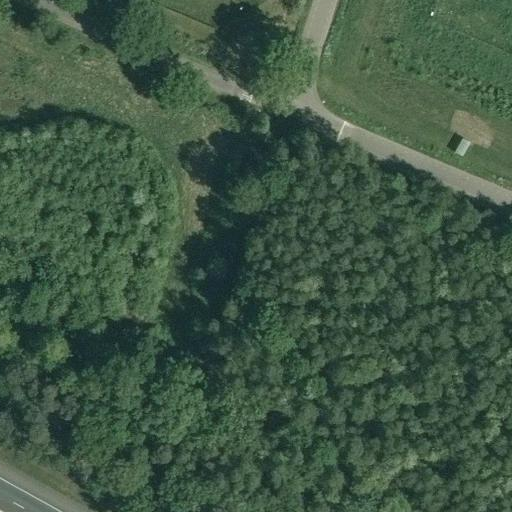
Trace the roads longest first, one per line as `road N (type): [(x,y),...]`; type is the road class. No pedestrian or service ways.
road 1 (unclassified): [(305,105),(252,96),(25,0)]
road 2 (track): [(305,105),(235,363)]
road 3 (unclassified): [(511,206),(328,127),(305,105)]
